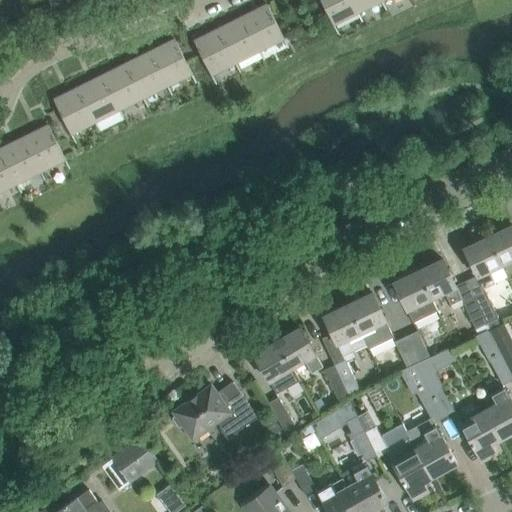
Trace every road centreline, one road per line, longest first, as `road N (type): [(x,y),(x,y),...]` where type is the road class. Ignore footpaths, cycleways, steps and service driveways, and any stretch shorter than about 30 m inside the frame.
road 1 (residential): [(179,347),(326,254),(511,165)]
road 2 (unclassified): [(0,117),(21,75),(38,65),(201,0)]
